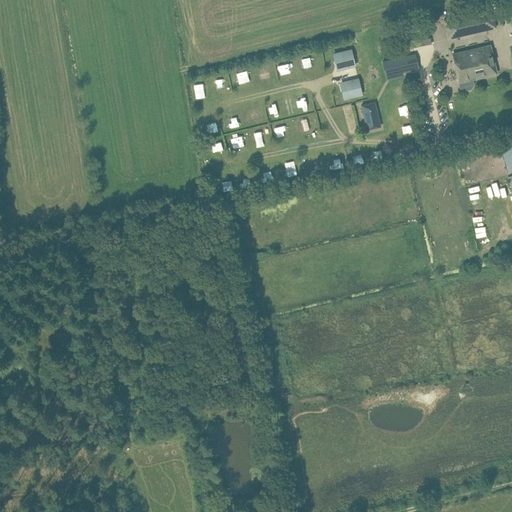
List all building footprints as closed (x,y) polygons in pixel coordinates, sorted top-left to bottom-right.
[(448,39),(497,28),(492,7),(444,19),(448,39)] [(491,44),(452,53),(460,83),(498,74),(491,44)] [(350,48),(337,52),(340,67),(354,64),(350,48)] [(399,57),(383,60),(387,76),(419,69),(414,49),(404,51),(405,53),(399,55),(399,57)] [(305,67),(312,65),(310,57),(302,59),(305,67)] [(280,61),(281,70),(292,69),(291,60),(280,61)] [(249,72),(237,73),(239,83),(250,82),(249,72)] [(357,77),(343,80),(347,96),(360,92),(357,77)] [(376,102),(361,105),(367,130),(381,126),(376,102)] [(259,112),(249,114),(251,123),(260,121),(259,112)] [(243,117),(230,119),(231,128),(244,127),(243,117)] [(306,131),(315,129),(313,120),(304,122),(306,131)] [(219,124),(208,126),(210,135),(220,132),(219,124)] [(258,141),(267,139),(264,129),(255,132),(258,141)] [(214,148),(222,147),(220,138),(212,140),(214,148)] [(316,160),(306,162),(307,169),(317,168),(316,160)]
